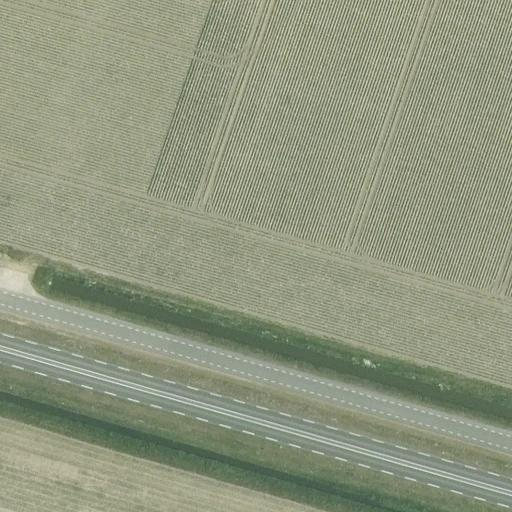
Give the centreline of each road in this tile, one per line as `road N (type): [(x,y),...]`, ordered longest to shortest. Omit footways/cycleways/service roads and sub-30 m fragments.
road 1 (unclassified): [(511,444),(0,298)]
road 2 (primary): [(511,494),(0,349)]
road 3 (track): [(295,511),(0,428)]
